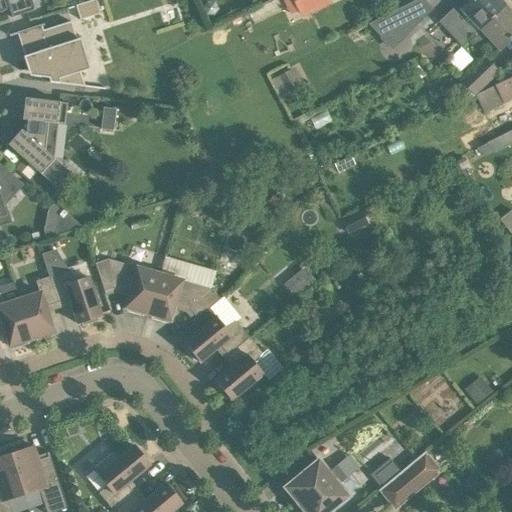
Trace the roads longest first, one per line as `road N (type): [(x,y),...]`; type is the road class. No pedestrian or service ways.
road 1 (residential): [(24,406),(15,379),(21,369),(104,342),(135,344),(171,366),(209,418),(181,441)]
road 2 (residential): [(181,441),(139,388),(77,387),(24,406)]
